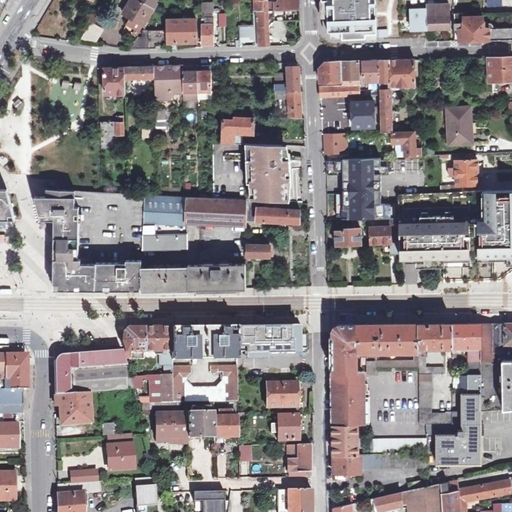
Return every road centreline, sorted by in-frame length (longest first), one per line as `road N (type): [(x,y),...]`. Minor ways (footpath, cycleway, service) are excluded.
road 1 (residential): [(8,31),(23,42),(115,57),(309,53)]
road 2 (residential): [(36,341),(56,328),(117,323),(319,319)]
road 3 (residential): [(319,319),(309,53)]
road 4 (residential): [(511,46),(309,53)]
road 5 (residential): [(319,319),(511,317)]
road 6 (residential): [(321,511),(319,319)]
road 7 (residential): [(36,341),(38,511)]
